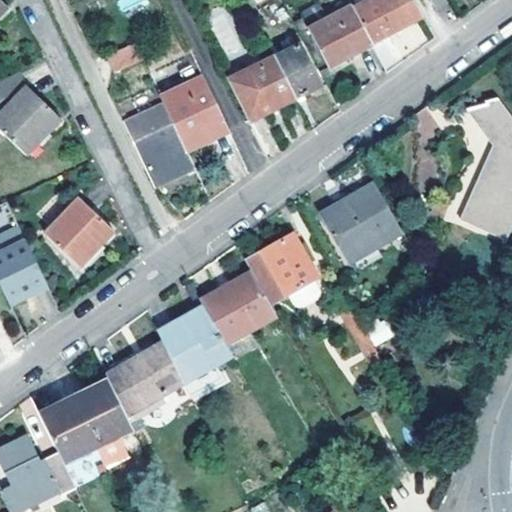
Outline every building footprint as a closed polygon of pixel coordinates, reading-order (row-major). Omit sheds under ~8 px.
[(370,0),(354,9),(372,43),(414,21),(402,0),(370,0)] [(449,0),(431,0),(437,11),(451,2),(449,0)] [(354,9),(353,7),(310,30),(329,66),(372,43),(354,9)] [(284,8),(272,14),(277,23),(289,17),(284,8)] [(419,25),(374,49),(383,66),(428,42),(419,25)] [(275,57),(297,99),(327,84),(305,42),(282,54),(275,57)] [(109,56),(116,72),(145,59),(138,43),(109,56)] [(271,50),(275,57),(282,54),(278,46),(271,50)] [(252,122),(297,99),(275,57),(231,81),(252,122)] [(180,68),(185,77),(200,69),(196,61),(180,68)] [(159,89),(163,98),(204,78),(200,69),(185,77),(159,89)] [(0,114),(0,115),(0,135),(24,158),(56,123),(22,91),(17,76),(0,84),(0,114)] [(166,104),(184,143),(189,152),(231,132),(204,78),(163,98),(166,104)] [(475,187),(460,219),(508,240),(511,231),(511,114),(500,98),(489,101),(488,105),(469,111),(470,112),(475,111),(501,148),(481,189),(475,187)] [(184,143),(166,104),(127,122),(158,189),(196,169),(189,152),(184,143)] [(475,111),(470,112),(493,145),(475,187),(481,189),(501,148),(475,111)] [(403,230),(376,185),(348,201),(350,205),(324,218),(348,261),(403,230)] [(82,202),(48,237),(82,269),(116,233),(82,202)] [(22,227),(0,238),(0,280),(13,307),(51,289),(22,227)] [(317,277),(309,264),(301,247),(294,235),(247,262),(253,273),(270,303),(288,293),(295,304),(302,306),(317,298),(319,290),(313,279),(317,277)] [(305,244),(301,247),(309,264),(314,261),(305,244)] [(227,344),(277,316),(270,303),(253,273),(202,300),(206,307),(227,344)] [(356,310),(354,306),(348,309),(345,304),(339,307),(375,372),(387,365),(356,310)] [(165,343),(181,375),(210,358),(214,366),(233,355),(227,344),(206,307),(159,331),(165,343)] [(112,385),(127,416),(185,383),(181,375),(165,343),(108,376),(112,385)] [(181,375),(185,383),(214,366),(210,358),(181,375)] [(59,453),(64,462),(133,428),(127,416),(112,385),(43,419),(59,453)] [(31,398),(18,405),(41,452),(54,445),(31,398)] [(0,489),(11,511),(10,511),(15,511),(60,491),(63,495),(76,488),(64,462),(59,453),(43,461),(31,437),(0,451),(0,489)] [(338,441),(329,448),(332,452),(328,455),(333,463),(346,454),(338,441)]
